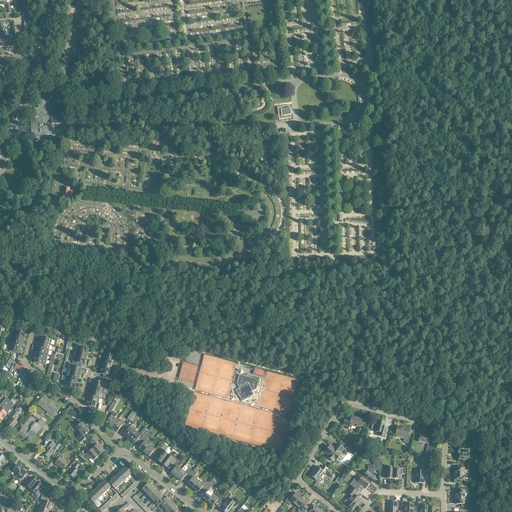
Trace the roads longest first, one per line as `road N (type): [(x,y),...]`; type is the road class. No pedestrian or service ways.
road 1 (residential): [(442,494),(442,427),(349,403),(340,405),(295,479)]
road 2 (unclassified): [(0,315),(178,360)]
